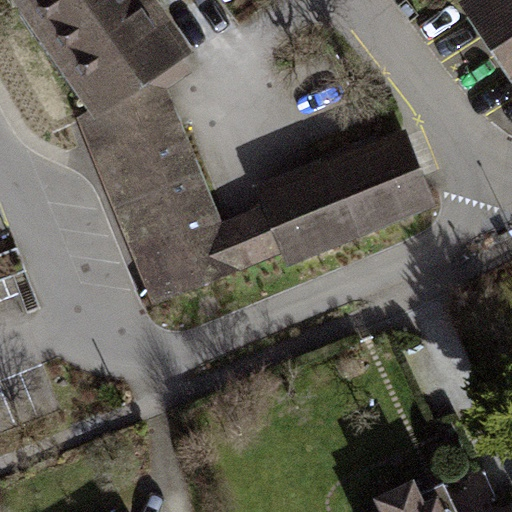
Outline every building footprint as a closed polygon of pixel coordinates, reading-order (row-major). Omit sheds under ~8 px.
[(142,0),(5,0),(84,116),(177,51),(142,0)] [(511,0),(453,0),(448,4),(511,90),(511,0)] [(84,116),(74,121),(148,306),(273,256),(253,208),(215,221),(160,88),(188,77),(177,51),(84,116)] [(397,129),(246,189),(253,208),(273,256),(278,269),(430,209),(397,129)] [(414,482),(370,502),(374,511),(447,511),(437,489),(420,496),(414,482)]
